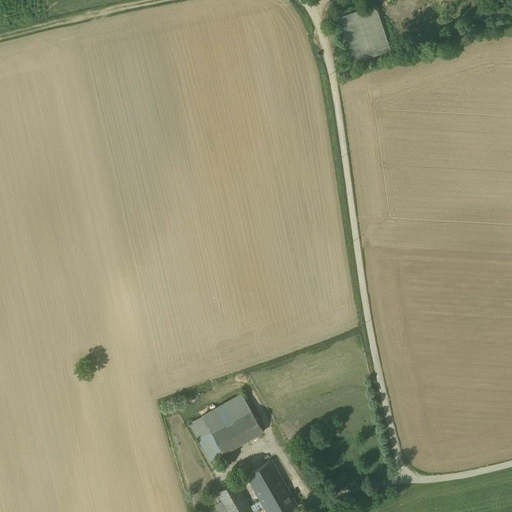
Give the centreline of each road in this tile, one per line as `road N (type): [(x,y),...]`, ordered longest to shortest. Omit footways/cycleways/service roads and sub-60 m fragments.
road 1 (residential): [(305,0),(323,35),(336,93),(401,464),(408,476),(424,478),(511,461)]
road 2 (track): [(141,0),(0,32)]
